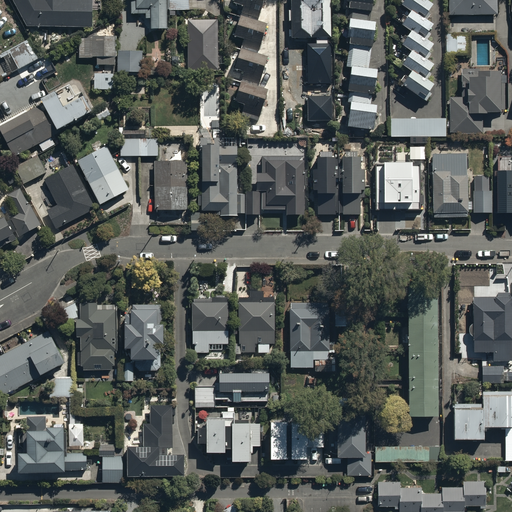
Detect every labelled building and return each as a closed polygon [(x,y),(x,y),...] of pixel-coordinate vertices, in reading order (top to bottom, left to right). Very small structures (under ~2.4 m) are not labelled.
[(11,0),(24,24),(91,26),(91,0),(11,0)] [(167,28),(165,0),(130,0),(131,13),(144,13),(145,16),(150,16),(150,28),(167,28)] [(168,0),(169,8),(189,8),(188,0),(168,0)] [(232,0),(232,1),(243,4),(234,33),(242,36),(233,66),(243,69),(234,98),(244,102),(240,115),(242,115),(240,122),(251,125),(253,118),(256,119),(266,87),(257,84),(266,55),(257,52),(266,22),(257,19),(263,0),(232,0)] [(330,35),(329,0),(290,0),(290,8),(287,8),(288,19),(291,19),(291,36),(330,35)] [(348,0),(345,35),(349,36),(346,66),(350,66),(347,89),(349,89),(347,101),(349,101),(346,124),(372,127),(374,102),(369,102),(373,67),(368,66),(373,19),(369,19),(370,0),(348,0)] [(401,82),(425,100),(432,92),(427,88),(433,80),(428,76),(431,73),(426,69),(432,62),(427,59),(431,53),(426,49),(431,42),(426,38),(430,31),(426,28),(431,20),(426,17),(430,12),(426,9),(431,2),(428,0),(399,0),(400,0),(410,8),(400,21),(411,29),(400,42),(409,49),(400,61),(410,69),(401,82)] [(449,0),(449,13),(498,14),(497,0),(449,0)] [(217,19),(187,19),(187,70),(217,70),(217,19)] [(445,31),(445,54),(466,54),(467,32),(445,31)] [(92,55),(97,55),(97,64),(115,64),(114,35),(79,35),(79,57),(92,56),(92,55)] [(307,43),(308,83),(333,83),(332,43),(307,43)] [(117,49),(118,70),(142,70),(142,49),(117,49)] [(449,96),(450,130),(458,130),(458,133),(482,133),(482,111),(485,111),(485,109),(499,109),(499,108),(504,108),(503,82),(498,82),(498,68),(461,68),(461,96),(449,96)] [(95,72),(94,88),(114,89),(114,87),(118,87),(118,74),(114,74),(114,73),(95,72)] [(41,96),(57,126),(89,109),(81,95),(64,104),(56,88),(41,96)] [(308,96),(308,120),(333,119),(332,96),(308,96)] [(27,109),(0,123),(0,125),(15,154),(38,142),(43,151),(55,143),(51,135),(57,132),(49,117),(48,118),(40,104),(28,110),(27,109)] [(105,105),(95,111),(100,119),(110,113),(105,105)] [(445,117),(390,117),(390,135),(445,135),(445,117)] [(120,138),(119,155),(158,155),(158,138),(145,138),(145,130),(121,130),(121,138),(120,138)] [(236,193),(236,145),(217,145),(217,142),(202,142),(202,177),(198,177),(198,189),(202,189),(202,193),(198,193),(198,204),(202,204),(202,209),(220,209),(220,214),(238,214),(238,212),(248,212),(248,193),(236,193)] [(129,189),(106,144),(78,159),(101,203),(129,189)] [(432,153),(432,211),(433,211),(433,216),(467,216),(467,208),(471,208),(471,200),(466,200),(466,152),(432,153)] [(15,166),(23,183),(46,171),(37,154),(15,166)] [(317,191),(317,214),(334,213),(334,211),(342,211),(342,213),(360,213),(359,195),(364,195),(363,167),(359,167),(359,154),(341,154),(341,156),(334,157),(334,154),(316,154),(317,167),(311,167),(311,188),(316,188),(316,191),(317,191)] [(291,158),(265,158),(265,171),(256,171),(256,189),(261,189),(261,207),(285,208),(285,213),(303,213),(304,157),(291,156),(291,158)] [(372,158),(372,198),(424,197),(423,167),(393,167),(393,158),(372,158)] [(498,195),(497,195),(497,211),(511,211),(511,158),(495,159),(495,185),(498,185),(498,195)] [(188,159),(155,159),(155,208),(188,208),(188,159)] [(95,206),(72,164),(44,179),(57,204),(47,209),(56,227),(95,206)] [(473,175),(473,212),(491,212),(491,188),(487,188),(487,175),(473,175)] [(0,237),(15,230),(18,235),(41,223),(30,203),(29,204),(20,188),(8,194),(16,210),(8,214),(10,218),(8,219),(5,214),(0,216),(0,237)] [(192,211),(191,229),(206,230),(207,211),(192,211)] [(406,277),(409,415),(437,415),(435,276),(406,277)] [(472,295),(473,350),(492,350),(492,360),(511,360),(510,295),(509,295),(509,291),(497,291),(497,295),(472,295)] [(192,301),(192,342),(194,342),(194,350),(208,350),(208,342),(227,342),(227,295),(210,295),(210,301),(192,301)] [(116,303),(97,303),(97,300),(81,300),(81,316),(78,316),(78,335),(81,335),(81,348),(77,348),(78,364),(84,364),(84,367),(113,367),(113,348),(116,348),(116,303)] [(238,300),(238,342),(233,342),(233,352),(241,352),(241,351),(254,351),(254,342),(257,342),(257,352),(268,351),(268,343),(273,343),(273,300),(238,300)] [(289,307),(290,366),(312,365),(312,358),(314,358),(314,370),(334,370),(334,357),(329,357),(328,301),(290,302),(290,307),(289,307)] [(162,303),(132,303),(132,305),(131,305),(131,309),(125,310),(126,344),(131,344),(131,355),(135,355),(136,366),(139,368),(155,368),(156,368),(156,367),(157,366),(158,365),(158,364),(159,364),(159,363),(159,362),(160,362),(160,361),(160,360),(161,359),(161,358),(161,357),(161,356),(162,355),(162,354),(162,353),(162,352),(162,339),(164,339),(164,337),(165,337),(165,326),(163,326),(163,319),(162,319),(162,303)] [(66,361),(48,329),(0,356),(0,397),(0,398),(66,361)] [(123,361),(123,379),(134,379),(134,361),(123,361)] [(502,365),(482,365),(481,381),(503,381),(503,379),(511,379),(511,370),(502,371),(502,365)] [(268,370),(218,370),(218,388),(214,388),(214,384),(194,384),(194,407),(215,407),(214,398),(227,397),(227,400),(268,400),(268,370)] [(52,376),(53,395),(75,394),(75,376),(52,376)] [(455,404),(454,440),(483,439),(483,428),(507,428),(507,463),(511,462),(511,392),(483,392),(483,404),(455,404)] [(83,396),(69,396),(69,406),(83,406),(83,396)] [(126,445),(127,475),(183,474),(182,453),(171,453),(170,404),(149,404),(150,422),(142,422),(143,445),(126,445)] [(205,440),(205,448),(223,448),(223,444),(230,444),(230,458),(249,457),(249,451),(252,451),(252,444),(259,444),(259,422),(249,422),(249,419),(233,420),(233,406),(227,406),(227,410),(222,410),(222,415),(207,415),(207,417),(205,417),(205,420),(199,420),(199,425),(197,424),(196,439),(205,440)] [(336,412),(336,454),(347,454),(347,474),(371,474),(371,452),(364,452),(364,412),(336,412)] [(17,449),(17,469),(85,469),(85,452),(63,452),(63,426),(46,426),(46,427),(44,427),(44,415),(26,415),(26,431),(22,431),(19,435),(18,444),(22,448),(22,449),(17,449)] [(268,417),(268,456),(287,456),(287,454),(289,454),(289,455),(306,455),(306,445),(324,445),(324,417),(303,417),(303,418),(289,418),(289,422),(285,422),(285,417),(268,417)] [(82,444),(82,422),(68,422),(68,444),(82,444)] [(99,454),(102,454),(102,481),(122,481),(123,443),(99,443),(99,454)] [(442,444),(375,444),(375,460),(442,460),(442,444)] [(377,481),(377,505),(394,505),(394,508),(399,508),(399,511),(416,511),(415,511),(441,511),(442,511),(459,511),(458,511),(462,511),(463,504),(480,504),(480,507),(485,507),(485,480),(463,480),(463,486),(441,486),(441,492),(421,492),(421,487),(400,487),(400,481),(377,481)]
